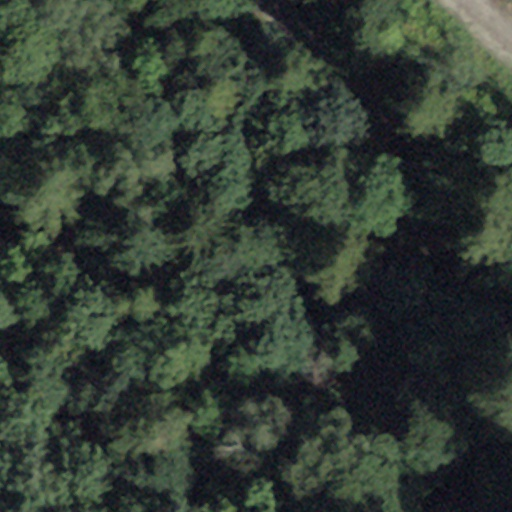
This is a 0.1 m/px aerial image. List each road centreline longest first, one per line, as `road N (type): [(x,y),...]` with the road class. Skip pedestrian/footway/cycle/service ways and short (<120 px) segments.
road 1 (track): [(276,0),(419,230),(396,302),(291,311),(107,276),(0,220)]
road 2 (track): [(0,408),(64,473),(141,511)]
